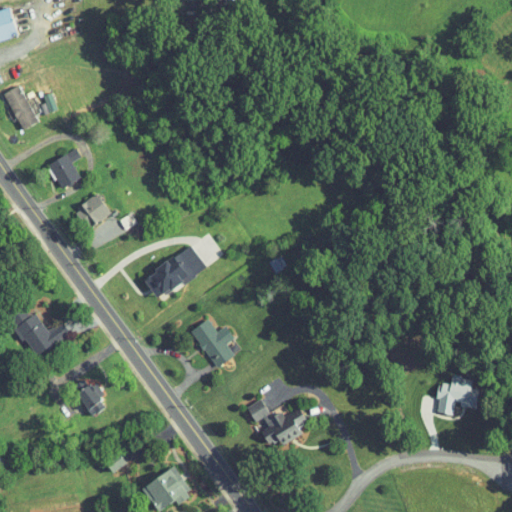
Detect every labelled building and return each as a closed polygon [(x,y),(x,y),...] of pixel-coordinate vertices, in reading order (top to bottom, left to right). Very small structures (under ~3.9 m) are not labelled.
[(0,82),(0,104),(10,124),(26,116),(7,79),(0,82)] [(33,97),(28,99),(32,108),(45,103),(39,86),(30,90),(33,97)] [(36,159),(50,183),(69,171),(60,156),(68,151),(63,142),(36,159)] [(62,204),(76,223),(98,207),(85,188),(62,204)] [(194,261),(178,239),(131,273),(147,295),(194,261)] [(58,329),(50,315),(34,325),(23,307),(15,312),(11,305),(0,312),(0,314),(23,351),(58,329)] [(178,323),(201,357),(219,344),(213,336),(222,330),(214,319),(205,325),(196,311),(178,323)] [(465,400),(467,382),(459,381),(460,371),(440,368),(438,376),(428,375),(425,391),(427,391),(425,405),(441,407),(442,396),(465,400)] [(93,399),(88,392),(91,389),(81,375),(65,386),(81,408),(93,399)] [(235,399),(243,415),(251,411),(256,420),(250,423),(257,438),(268,432),(270,437),(291,427),(287,418),(295,413),(289,400),(272,408),(270,404),(259,409),(250,392),(235,399)] [(93,453),(100,464),(118,453),(112,442),(93,453)] [(162,459),(130,480),(147,504),(163,493),(166,497),(181,487),(162,459)]
